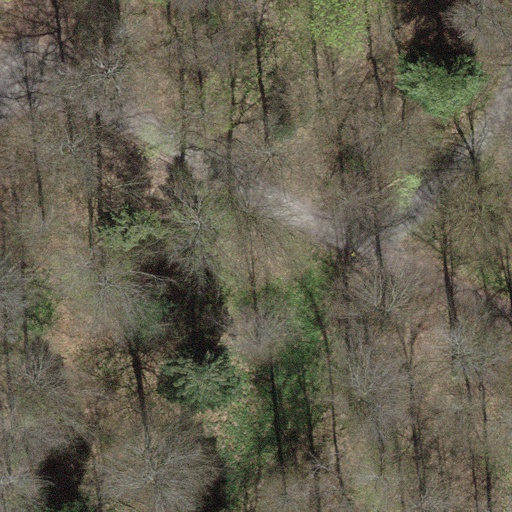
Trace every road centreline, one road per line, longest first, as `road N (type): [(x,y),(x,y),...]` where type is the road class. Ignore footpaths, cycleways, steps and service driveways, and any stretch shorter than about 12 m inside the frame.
road 1 (track): [(10,60),(347,244)]
road 2 (track): [(347,244),(441,183),(511,89)]
road 3 (track): [(347,244),(511,316)]
